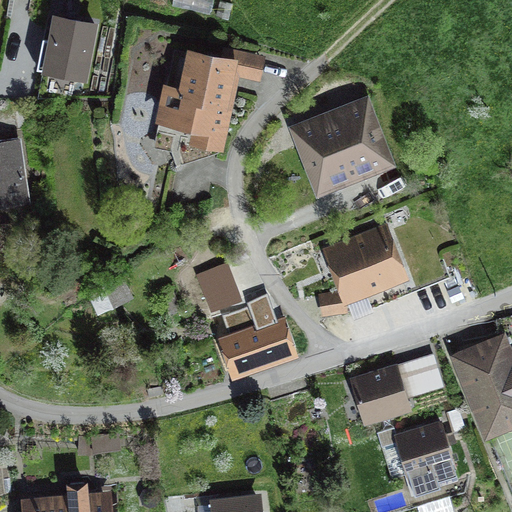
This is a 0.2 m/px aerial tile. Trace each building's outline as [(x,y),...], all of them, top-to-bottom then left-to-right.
[(98,24),(53,15),(41,72),(87,81),(98,24)] [(222,54),(188,47),(180,84),(163,81),(155,122),(193,130),(190,144),(226,152),(241,79),(261,84),(267,55),(224,47),(222,54)] [(370,94),(290,125),(317,196),(397,166),(370,94)] [(18,137),(0,139),(0,208),(28,204),(18,137)] [(322,249),(339,293),(319,294),(320,316),(347,314),(347,302),(411,278),(401,254),(390,223),(322,249)] [(57,283),(78,294),(89,271),(73,263),(70,268),(66,266),(57,283)] [(228,263),(196,275),(210,313),(242,301),(228,263)] [(276,321),(267,295),(247,302),(248,307),(222,316),(229,335),(217,339),(231,381),(298,358),(285,318),(276,321)] [(501,334),(450,354),(485,440),(511,429),(511,344),(506,332),(501,334)] [(402,362),(350,378),(363,423),(415,407),(402,362)] [(440,422),(397,436),(415,494),(444,486),(438,467),(452,463),(440,422)] [(68,492),(21,496),(21,511),(107,511),(106,490),(91,491),(90,477),(67,479),(68,492)] [(154,481),(116,484),(118,499),(155,497),(154,481)] [(258,511),(257,497),(217,501),(217,511),(258,511)]
